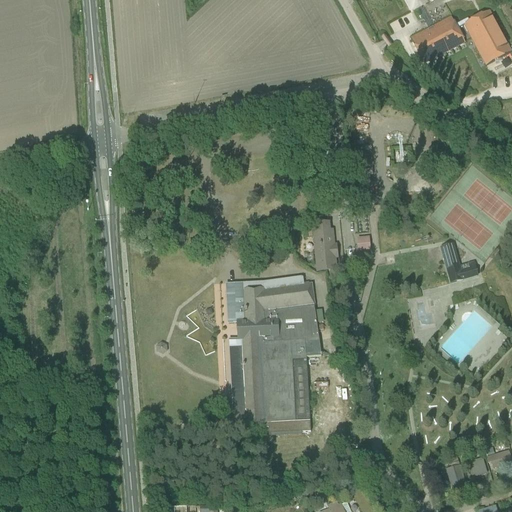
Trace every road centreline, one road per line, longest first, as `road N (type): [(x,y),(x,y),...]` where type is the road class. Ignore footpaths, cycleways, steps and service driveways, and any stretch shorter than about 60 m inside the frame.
road 1 (residential): [(415,511),(385,471),(374,438),(331,97)]
road 2 (residential): [(200,122),(220,211),(239,249),(261,264),(287,258),(297,236),(295,167),(270,108)]
road 3 (primary): [(132,511),(110,255)]
